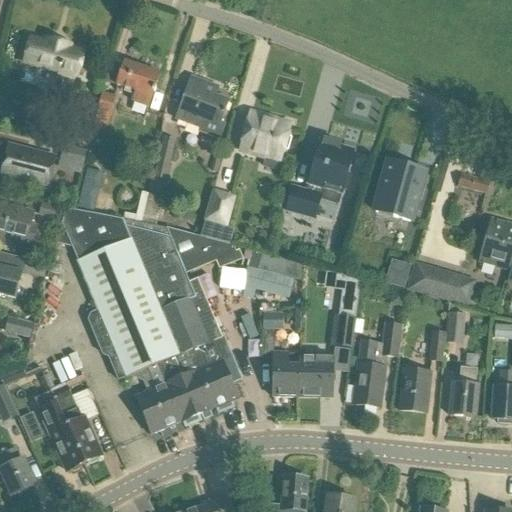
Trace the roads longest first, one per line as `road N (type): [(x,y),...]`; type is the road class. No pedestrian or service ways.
road 1 (tertiary): [(82,511),(171,466),(241,445),(323,443),(511,463)]
road 2 (residential): [(511,143),(267,33),(164,0)]
